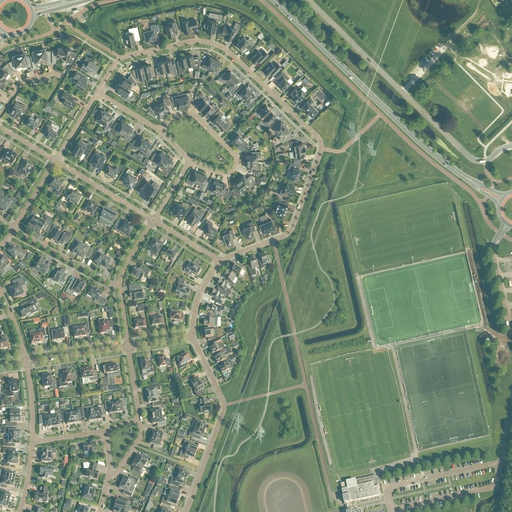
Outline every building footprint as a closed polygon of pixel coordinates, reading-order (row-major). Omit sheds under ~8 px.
[(191,32),(191,31),(191,27),(197,25),(195,19),(189,20),(181,22),(184,33),(188,32),(188,33),(191,32)] [(210,33),(211,33),(211,32),(214,33),(215,29),(216,29),(217,25),(216,25),(216,21),(208,19),(207,23),(206,23),(205,23),(204,23),(204,24),(204,25),(204,26),(204,27),(205,28),(206,28),(206,31),(210,32),(210,33)] [(166,26),(167,32),(166,32),(167,36),(168,36),(174,35),(173,30),(177,29),(175,21),(169,22),(169,25),(166,26)] [(224,37),(230,40),(234,31),(237,33),(241,24),(235,22),(233,28),(228,26),(228,28),(224,26),(221,32),(225,34),(224,37)] [(144,37),(145,40),(146,41),(155,39),(154,31),(157,31),(155,23),(150,25),(151,30),(143,32),(145,37),(144,37)] [(131,45),(135,44),(134,40),(139,39),(137,26),(128,28),(130,33),(125,34),(125,35),(124,36),(125,39),(126,39),(128,46),(129,45),(129,46),(131,46),(131,45)] [(239,47),(241,49),(244,46),(245,46),(249,49),(255,43),(249,37),(247,39),(244,36),(236,44),(237,45),(236,46),(238,48),(239,47)] [(274,50),(277,47),(272,41),(269,45),(274,50)] [(57,55),(62,56),(64,47),(60,46),(60,47),(57,47),(57,50),(52,49),(52,63),(56,63),(57,55)] [(62,56),(62,57),(68,58),(67,62),(70,64),(77,53),(75,52),(70,51),(70,48),(64,47),(62,56)] [(44,48),(38,50),(41,60),(46,59),(47,64),(51,64),(50,50),(45,51),(44,48)] [(41,60),(38,50),(32,51),(33,54),(30,55),(33,69),(37,68),(36,61),(41,60)] [(250,58),(251,59),(251,60),(252,61),(253,61),(255,63),(258,60),(260,62),(268,54),(264,50),(261,53),(258,50),(250,58)] [(19,54),(21,65),(22,67),(27,66),(28,70),(32,69),(29,55),(26,56),(25,53),(19,54)] [(21,65),(19,54),(13,55),(14,60),(9,61),(8,62),(15,72),(17,71),(16,66),(21,65)] [(192,54),(185,56),(188,65),(191,64),(191,67),(192,66),(193,69),(198,68),(198,61),(193,62),(192,54)] [(188,65),(185,56),(179,57),(181,65),(177,65),(179,72),(185,71),(184,68),(185,68),(185,66),(188,65)] [(208,66),(211,67),(215,59),(210,56),(206,63),(204,61),(201,67),(206,69),(208,66)] [(94,71),(97,65),(95,64),(96,63),(95,62),(93,61),(92,62),(89,60),(86,58),(83,63),(80,67),(88,72),(89,73),(91,70),(94,71)] [(165,60),(164,61),(166,70),(170,69),(171,74),(173,73),(174,75),(177,74),(175,65),(172,66),(170,59),(169,60),(168,59),(165,59),(165,60)] [(215,59),(211,67),(214,69),(212,72),(217,75),(220,70),(217,68),(220,62),(220,61),(220,60),(217,59),(216,60),(215,59)] [(166,70),(164,61),(162,61),(162,60),(159,61),(159,62),(158,62),(159,69),(156,69),(157,76),(164,74),(163,71),(166,70)] [(0,74),(4,77),(7,72),(11,75),(14,73),(7,63),(5,64),(3,68),(1,67),(0,67),(0,74)] [(264,72),(266,75),(267,74),(268,76),(271,73),(273,75),(281,67),(277,63),(274,66),(271,63),(268,65),(267,64),(265,66),(266,67),(263,71),(264,72)] [(149,64),(143,66),(145,77),(151,76),(155,76),(153,67),(150,68),(149,64)] [(145,77),(143,66),(142,66),(142,65),(139,66),(136,67),(137,70),(136,71),(132,72),(133,74),(137,80),(139,79),(139,78),(145,77)] [(225,80),(228,82),(235,75),(230,71),(225,75),(223,73),(218,79),(220,81),(221,80),(223,82),(225,80)] [(87,78),(83,76),(76,72),(72,78),(76,80),(74,84),(83,89),(87,83),(85,82),(87,78)] [(282,79),(280,81),(277,84),(279,86),(278,87),(281,90),(282,89),(283,90),(290,82),(287,80),(289,77),(284,73),(280,77),(282,79)] [(300,79),(305,84),(309,79),(304,74),(300,79)] [(121,79),(119,82),(130,89),(133,84),(135,85),(137,83),(131,75),(129,79),(123,75),(122,76),(120,79),(121,79)] [(235,75),(228,82),(231,85),(228,87),(230,89),(229,90),(232,92),(237,87),(235,84),(239,80),(235,75)] [(130,89),(119,82),(117,85),(116,85),(115,88),(115,89),(116,90),(116,91),(118,92),(119,92),(121,93),(121,94),(124,95),(125,96),(124,98),(129,102),(132,97),(127,94),(130,89)] [(241,95),(244,97),(251,90),(250,90),(250,89),(248,86),(247,87),(246,86),(241,91),(239,88),(234,93),(239,97),(241,95)] [(293,95),(291,97),(292,98),(291,99),(293,101),(294,101),(295,102),(298,99),(299,100),(303,96),(302,94),(305,92),(301,87),(300,88),(298,86),(296,88),(295,88),(291,92),(293,94),(293,95)] [(317,92),(323,98),(325,95),(317,87),(313,92),(315,94),(317,92)] [(251,90),(244,97),(246,100),(244,103),(248,107),(253,102),(251,100),(255,95),(254,94),(255,93),(252,91),(251,91),(251,90)] [(64,105),(67,107),(68,106),(71,108),(75,102),(72,100),(73,97),(64,91),(61,97),(64,99),(62,102),(65,104),(64,105)] [(208,103),(211,100),(208,97),(208,98),(201,91),(197,96),(199,98),(198,99),(201,101),(196,106),(201,110),(208,103)] [(190,92),(181,94),(184,107),(186,106),(187,107),(189,106),(189,105),(190,105),(188,99),(192,98),(190,92)] [(164,97),(157,102),(164,112),(165,111),(166,112),(169,110),(168,109),(169,108),(167,104),(168,103),(167,102),(169,100),(166,93),(162,96),(164,97)] [(184,107),(181,94),(171,96),(172,103),(176,102),(177,108),(178,108),(178,109),(181,108),(181,107),(184,107)] [(317,110),(311,104),(314,101),(310,97),(302,106),(305,109),(304,110),(307,114),(308,113),(312,116),(317,110)] [(9,114),(12,116),(13,115),(16,117),(18,113),(19,113),(21,110),(24,112),(27,107),(24,105),(23,107),(20,105),(20,104),(17,102),(16,102),(9,113),(10,113),(9,114)] [(164,112),(157,102),(151,107),(149,105),(146,107),(151,114),(154,111),(156,114),(157,113),(160,116),(163,114),(162,113),(164,112)] [(208,103),(201,110),(205,115),(210,110),(212,112),(218,106),(216,104),(215,105),(213,103),(211,105),(208,103)] [(261,114),(264,117),(270,110),(266,105),(261,110),(259,108),(254,112),(259,117),(261,114)] [(95,118),(101,122),(107,112),(104,110),(104,111),(101,109),(99,111),(98,112),(96,110),(92,116),(95,118)] [(212,121),(216,126),(223,118),(221,116),(223,113),(219,109),(213,114),(216,117),(212,121)] [(270,110),(264,117),(266,119),(264,122),(268,126),(273,122),(270,119),(275,114),(270,110)] [(107,112),(101,122),(106,125),(107,125),(110,127),(113,121),(111,119),(111,118),(112,116),(109,114),(110,113),(107,112)] [(33,119),(33,118),(30,116),(29,117),(29,116),(25,123),(33,127),(36,123),(39,125),(42,119),(39,117),(38,118),(36,117),(35,120),(33,119)] [(223,118),(216,126),(221,130),(225,126),(228,128),(233,123),(228,119),(226,121),(223,118)] [(52,126),(50,125),(52,122),(49,120),(45,126),(48,127),(44,134),(53,139),(57,132),(51,129),(52,126)] [(122,133),(127,125),(126,124),(127,123),(123,121),(123,122),(121,121),(119,126),(118,126),(114,124),(110,132),(114,135),(117,134),(118,133),(121,134),(122,133)] [(275,130),(278,133),(286,125),(285,124),(284,123),(283,122),(282,123),(281,121),(276,126),(274,123),(268,129),(272,133),(275,130)] [(127,125),(122,133),(125,134),(123,138),(129,141),(132,136),(129,134),(133,128),(131,127),(132,127),(128,124),(128,125),(127,125)] [(286,125),(278,133),(281,136),(278,138),(282,142),(291,138),(287,134),(290,130),(288,128),(288,127),(287,126),(286,125)] [(232,140),(236,145),(243,138),(240,135),(242,133),(238,129),(233,134),(236,136),(232,140)] [(243,138),(236,145),(241,149),(244,147),(246,149),(252,143),(245,136),(243,138)] [(137,147),(140,149),(146,140),(145,139),(145,138),(143,137),(142,137),(141,137),(138,141),(137,142),(133,139),(129,146),(132,148),(134,148),(136,149),(137,147)] [(87,151),(91,144),(87,142),(87,143),(80,139),(79,141),(78,141),(72,151),(73,152),(74,153),(75,153),(76,153),(80,155),(83,149),(87,151)] [(146,140),(140,149),(143,151),(141,154),(148,157),(151,151),(147,149),(151,143),(150,142),(150,141),(148,140),(147,140),(146,140)] [(294,148),(295,151),(304,149),(304,146),(303,146),(303,143),(298,144),(297,143),(297,140),(290,141),(290,145),(291,145),(291,147),(293,148),(294,148)] [(299,160),(299,157),(300,156),(305,155),(304,152),(305,152),(304,149),(295,151),(292,151),(294,161),(294,162),(300,163),(299,160)] [(91,158),(90,161),(99,166),(102,162),(106,156),(103,154),(102,155),(99,154),(100,153),(97,150),(96,152),(95,151),(93,154),(92,153),(90,157),(91,158)] [(0,155),(0,162),(1,162),(2,161),(4,162),(4,163),(4,165),(6,166),(7,166),(8,164),(11,167),(17,157),(16,157),(16,156),(15,155),(14,156),(7,151),(5,154),(2,152),(0,155)] [(246,155),(246,161),(257,161),(257,157),(261,157),(261,151),(253,151),(253,155),(246,155)] [(156,162),(160,164),(166,155),(165,155),(165,154),(162,152),(161,153),(160,152),(157,157),(153,154),(149,160),(155,164),(156,162)] [(166,155),(160,164),(164,167),(162,170),(168,173),(172,167),(168,165),(171,161),(173,158),(169,156),(169,157),(166,155)] [(257,161),(246,161),(246,163),(245,163),(245,166),(246,166),(246,168),(253,168),(253,171),(261,171),(261,165),(257,165),(257,161)] [(25,162),(22,168),(19,166),(14,175),(19,178),(21,175),(26,178),(28,174),(29,175),(30,175),(31,174),(31,173),(31,172),(31,171),(30,171),(33,167),(25,162)] [(107,174),(108,173),(113,176),(116,171),(118,172),(123,165),(118,162),(114,168),(108,164),(104,171),(105,171),(105,172),(107,174)] [(296,180),(300,170),(298,169),(299,166),(300,164),(291,163),(290,163),(289,164),(288,169),(289,169),(292,170),(289,178),(296,180)] [(124,178),(122,182),(131,187),(133,183),(132,183),(133,181),(134,182),(136,178),(129,174),(131,170),(132,171),(132,170),(128,168),(122,177),(124,178)] [(194,181),(197,182),(201,173),(194,171),(192,177),(188,176),(186,182),(192,185),(194,181)] [(201,173),(197,182),(200,184),(199,188),(204,190),(207,183),(204,182),(207,176),(201,173)] [(242,176),(238,179),(245,188),(251,183),(253,185),(256,182),(250,176),(246,179),(243,175),(242,177),(241,176),(242,176)] [(212,190),(216,192),(220,182),(219,182),(220,181),(215,179),(215,180),(214,180),(212,186),(209,185),(206,192),(211,194),(212,190)] [(245,188),(238,179),(234,182),(235,182),(233,183),(236,187),(232,190),(237,197),(240,195),(239,193),(245,188)] [(54,194),(59,197),(64,189),(61,188),(63,185),(54,180),(49,187),(56,192),(54,194)] [(139,192),(147,196),(149,192),(154,195),(160,185),(155,182),(153,185),(147,181),(143,187),(142,187),(139,192)] [(220,182),(216,192),(220,193),(220,194),(227,197),(227,200),(231,199),(229,192),(226,193),(223,192),(226,184),(222,183),(220,182)] [(291,196),(294,186),(286,183),(285,186),(282,185),(279,193),(276,192),(275,195),(281,198),(282,194),(286,196),(286,194),(291,196)] [(70,202),(69,203),(72,206),(74,204),(77,206),(82,198),(78,196),(79,195),(75,193),(75,194),(71,192),(67,200),(70,202)] [(10,200),(6,198),(5,200),(0,208),(0,209),(1,210),(1,211),(3,213),(4,212),(6,213),(9,207),(12,208),(17,202),(11,198),(10,200)] [(274,212),(283,215),(288,204),(279,200),(274,212)] [(182,201),(181,204),(175,202),(174,207),(172,212),(177,215),(179,211),(183,213),(189,203),(182,201)] [(97,206),(98,205),(95,204),(94,204),(93,204),(93,205),(90,203),(87,207),(84,205),(81,210),(84,212),(85,211),(93,215),(98,207),(97,206)] [(188,218),(186,221),(192,224),(194,222),(197,223),(202,214),(204,210),(200,208),(199,210),(195,207),(192,211),(190,215),(188,214),(187,217),(188,218)] [(99,222),(109,228),(111,225),(112,225),(116,218),(108,213),(104,211),(100,218),(101,219),(99,222)] [(28,229),(34,232),(40,221),(34,218),(36,215),(32,213),(29,219),(28,218),(25,223),(27,224),(27,223),(31,225),(28,229)] [(262,223),(259,224),(262,232),(274,227),(271,219),(268,221),(265,214),(260,216),(262,223)] [(216,229),(211,225),(212,223),(206,219),(202,226),(205,228),(203,231),(206,233),(208,235),(209,234),(212,236),(212,235),(213,236),(215,232),(214,232),(216,229)] [(40,221),(34,232),(40,235),(42,232),(47,234),(50,229),(49,228),(52,223),(48,221),(46,221),(45,224),(40,221)] [(244,228),(244,229),(242,230),(243,234),(246,233),(247,237),(254,235),(252,229),(255,228),(252,221),(247,223),(248,226),(244,228)] [(133,229),(130,227),(130,226),(128,225),(127,225),(124,223),(123,226),(119,224),(115,231),(124,236),(125,234),(128,236),(133,229)] [(50,241),(56,244),(61,235),(58,233),(60,229),(54,226),(50,232),(54,234),(50,241)] [(223,234),(224,237),(221,240),(225,242),(226,242),(227,245),(234,243),(231,236),(234,235),(232,229),(229,230),(230,232),(223,234)] [(61,235),(56,244),(62,247),(65,240),(69,242),(72,236),(66,232),(64,237),(61,235)] [(76,255),(78,256),(83,247),(80,245),(81,242),(76,239),(72,245),(75,247),(72,253),(73,253),(73,254),(75,255),(76,255)] [(149,250),(148,251),(153,254),(156,256),(157,255),(163,246),(154,241),(152,244),(151,243),(149,246),(150,247),(148,250),(149,250)] [(17,248),(15,250),(13,247),(12,248),(11,248),(9,250),(9,251),(7,253),(15,260),(18,257),(21,260),(25,256),(17,248)] [(83,247),(78,256),(84,259),(85,257),(86,256),(90,258),(93,251),(89,249),(88,250),(83,247)] [(99,267),(100,268),(105,258),(101,257),(103,254),(101,253),(101,251),(98,249),(94,257),(97,258),(94,264),(97,265),(96,265),(98,267),(99,267)] [(169,261),(172,263),(173,261),(177,255),(168,249),(164,255),(171,259),(169,261)] [(259,264),(261,270),(266,268),(265,265),(269,264),(268,262),(269,261),(268,258),(267,259),(266,256),(266,257),(265,254),(262,256),(259,257),(262,263),(259,264)] [(0,269),(0,270),(3,267),(5,269),(10,264),(8,262),(3,257),(0,259),(0,269)] [(105,258),(100,268),(101,268),(102,269),(103,269),(104,269),(106,270),(108,266),(108,267),(110,267),(113,268),(116,263),(108,259),(107,260),(105,258)] [(34,267),(32,269),(39,273),(39,271),(45,274),(48,269),(43,266),(44,263),(38,259),(36,263),(34,264),(33,266),(34,267)] [(247,268),(250,274),(251,278),(256,276),(255,269),(258,268),(255,261),(254,259),(250,260),(248,261),(250,267),(247,268)] [(200,270),(197,268),(198,267),(194,265),(193,266),(191,264),(187,270),(185,269),(183,272),(189,275),(191,273),(197,276),(200,270)] [(232,272),(239,276),(243,270),(243,271),(245,268),(239,264),(237,267),(235,266),(232,272)] [(139,271),(135,269),(134,269),(133,271),(133,272),(132,275),(141,280),(143,277),(146,278),(150,273),(141,268),(139,271)] [(49,275),(51,276),(49,279),(58,284),(60,280),(63,282),(67,276),(63,274),(64,273),(58,270),(56,274),(53,272),(53,273),(51,272),(49,275)] [(227,284),(233,288),(234,285),(232,284),(235,278),(229,274),(226,273),(225,276),(223,278),(229,282),(227,284)] [(12,296),(13,299),(14,299),(23,295),(20,288),(25,286),(22,278),(12,283),(14,286),(15,286),(16,288),(15,288),(15,289),(10,291),(12,296)] [(176,288),(178,288),(176,293),(179,294),(179,295),(183,297),(184,296),(187,297),(190,290),(183,288),(185,281),(179,279),(176,288)] [(66,293),(72,297),(74,293),(79,296),(85,285),(81,283),(78,281),(75,286),(71,284),(66,293)] [(216,287),(218,288),(222,290),(220,293),(225,296),(228,297),(231,293),(227,289),(229,286),(222,282),(222,283),(220,281),(218,285),(216,287)] [(145,300),(144,294),(142,295),(141,291),(139,291),(138,287),(134,287),(135,292),(130,293),(129,293),(130,299),(134,298),(134,301),(142,300),(145,300)] [(94,302),(103,307),(106,301),(100,298),(102,294),(95,290),(95,289),(92,288),(92,289),(91,288),(87,296),(95,300),(94,302)] [(215,303),(221,306),(222,303),(220,302),(223,296),(216,292),(216,293),(214,292),(212,295),(211,297),(217,300),(215,303)] [(19,311),(22,319),(29,316),(29,317),(33,315),(32,314),(33,314),(31,308),(37,305),(35,299),(25,303),(27,307),(19,311)] [(212,315),(215,316),(216,312),(219,313),(221,308),(215,306),(214,309),(208,307),(207,309),(206,312),(208,313),(208,314),(209,314),(212,315)] [(183,315),(175,314),(176,311),(169,310),(169,316),(171,316),(170,321),(173,321),(174,323),(178,323),(178,322),(182,322),(183,315)] [(151,320),(152,327),(156,326),(158,326),(162,325),(161,315),(158,316),(158,319),(151,320)] [(217,328),(217,321),(217,318),(211,318),(211,321),(204,320),(204,323),(204,326),(206,327),(214,327),(217,328)] [(142,328),(146,328),(145,321),(142,321),(142,319),(138,320),(138,322),(134,322),(135,326),(134,326),(134,329),(140,329),(142,328)] [(99,325),(99,327),(98,327),(98,331),(100,331),(100,335),(106,334),(105,333),(109,332),(108,329),(112,328),(111,321),(107,322),(107,323),(105,324),(104,320),(98,321),(99,325)] [(73,330),(74,339),(86,337),(86,335),(89,334),(88,325),(84,326),(84,328),(81,329),(81,328),(78,328),(78,329),(73,330)] [(52,333),(53,342),(57,341),(57,342),(61,341),(60,340),(64,340),(64,337),(68,336),(67,328),(62,329),(63,332),(52,333)] [(33,331),(29,332),(30,336),(31,336),(31,337),(30,337),(31,342),(31,345),(35,345),(34,344),(35,344),(35,345),(38,344),(42,343),(41,337),(45,337),(44,330),(38,331),(39,336),(33,336),(34,336),(33,331)] [(207,339),(208,342),(214,341),(214,338),(213,338),(212,331),(204,332),(205,339),(207,339)] [(209,349),(211,351),(210,351),(212,355),(214,354),(224,350),(221,344),(220,341),(214,343),(215,346),(209,349)] [(220,356),(214,359),(215,361),(217,364),(219,363),(219,364),(226,360),(225,357),(231,354),(229,348),(219,353),(220,356)] [(184,364),(191,361),(187,355),(184,356),(184,355),(180,356),(180,358),(177,360),(179,364),(177,365),(180,370),(186,367),(184,364)] [(159,364),(158,364),(159,367),(160,368),(166,367),(166,368),(170,367),(169,360),(166,361),(165,360),(164,357),(161,357),(162,359),(158,359),(159,364)] [(231,371),(230,370),(231,370),(230,368),(232,367),(229,360),(223,363),(225,366),(219,368),(220,371),(222,374),(224,373),(227,372),(228,373),(231,371)] [(153,374),(152,366),(149,367),(148,361),(141,362),(141,365),(140,365),(141,369),(142,369),(142,372),(141,372),(142,377),(148,376),(148,374),(153,374)] [(105,368),(103,368),(104,375),(106,374),(106,375),(117,373),(119,372),(118,366),(116,366),(112,366),(109,366),(109,367),(105,367),(105,368)] [(85,371),(80,371),(82,380),(83,385),(90,384),(90,382),(98,381),(96,374),(93,375),(92,369),(88,370),(85,370),(85,371)] [(68,387),(67,384),(72,383),(70,373),(63,374),(64,380),(61,380),(61,385),(62,388),(68,387)] [(43,382),(42,382),(42,385),(43,385),(44,388),(49,387),(49,391),(55,390),(54,382),(51,383),(50,376),(46,377),(46,375),(43,376),(43,377),(42,377),(43,382)] [(204,390),(201,382),(198,383),(197,380),(191,383),(193,387),(192,387),(193,388),(194,390),(195,390),(196,391),(194,392),(196,397),(203,393),(202,391),(204,390)] [(5,387),(6,390),(7,398),(13,397),(13,394),(17,393),(16,382),(13,382),(8,382),(9,386),(5,387)] [(147,396),(147,398),(158,396),(157,392),(160,391),(159,385),(152,387),(153,390),(146,391),(146,392),(145,392),(146,397),(147,396)] [(155,407),(156,407),(162,406),(161,400),(158,401),(158,396),(147,398),(147,399),(146,399),(147,403),(148,403),(148,404),(155,403),(155,407)] [(119,403),(115,404),(116,413),(122,412),(122,407),(125,406),(124,399),(118,400),(119,403)] [(200,407),(199,407),(200,414),(204,413),(204,415),(208,414),(208,413),(211,412),(210,405),(207,406),(206,400),(199,401),(200,407)] [(116,413),(115,404),(110,405),(110,402),(104,402),(105,409),(109,409),(110,414),(116,413)] [(97,410),(93,411),(95,421),(97,421),(98,421),(100,421),(101,420),(100,414),(104,413),(103,406),(97,407),(97,410)] [(150,415),(150,419),(161,417),(161,413),(164,412),(163,406),(162,406),(156,407),(156,411),(150,412),(151,415),(150,415)] [(82,409),(83,416),(87,416),(88,422),(89,422),(90,423),(92,422),(95,421),(93,411),(93,407),(82,409)] [(10,415),(10,418),(19,417),(19,416),(20,416),(20,413),(19,413),(19,411),(12,412),(12,408),(5,409),(5,415),(10,415)] [(76,414),(72,414),(74,424),(80,423),(79,417),(83,416),(82,409),(76,410),(76,414)] [(50,416),(51,418),(52,428),(59,427),(58,420),(62,420),(61,410),(57,411),(57,412),(55,412),(55,416),(50,416)] [(74,424),(72,414),(68,415),(67,411),(62,412),(63,419),(66,419),(67,425),(74,424)] [(51,418),(46,418),(46,416),(38,417),(39,426),(45,426),(46,429),(48,428),(48,429),(52,428),(51,418)] [(19,417),(10,418),(10,421),(5,421),(5,428),(12,428),(12,424),(19,423),(19,422),(21,422),(20,419),(19,419),(19,417)] [(161,417),(150,419),(151,423),(152,422),(152,425),(159,424),(159,427),(166,426),(165,423),(165,422),(165,421),(163,420),(162,420),(161,417)] [(205,427),(200,425),(201,421),(195,419),(193,425),(191,428),(195,429),(203,432),(205,427)] [(9,435),(8,438),(18,439),(19,436),(19,432),(11,432),(11,429),(3,429),(3,435),(9,435)] [(203,432),(195,429),(193,432),(190,431),(188,437),(194,439),(196,436),(201,438),(203,432)] [(150,437),(150,438),(161,441),(162,437),(165,437),(166,432),(159,430),(158,433),(153,432),(152,434),(151,435),(151,436),(150,437)] [(18,439),(8,438),(8,442),(2,441),(2,448),(10,448),(10,445),(19,445),(19,441),(18,441),(18,439)] [(161,441),(150,438),(150,439),(150,440),(150,441),(150,442),(150,445),(156,446),(156,448),(154,451),(161,454),(162,450),(159,449),(161,441)] [(187,448),(186,451),(195,454),(197,448),(191,446),(192,443),(185,441),(183,446),(187,448)] [(83,445),(84,453),(88,453),(89,457),(95,456),(95,452),(96,452),(95,444),(83,445)] [(8,455),(8,459),(17,460),(17,459),(18,459),(19,455),(18,455),(18,454),(11,453),(11,450),(3,449),(3,452),(4,452),(4,455),(8,455)] [(53,457),(51,457),(51,454),(55,455),(56,451),(51,450),(50,452),(42,452),(41,463),(50,464),(50,461),(53,461),(53,457)] [(195,454),(186,451),(185,453),(181,452),(179,457),(185,460),(186,457),(193,460),(195,454)] [(138,456),(135,462),(144,468),(147,462),(149,463),(151,460),(143,455),(142,458),(141,458),(138,456)] [(17,460),(8,459),(7,462),(4,461),(3,467),(9,468),(9,465),(16,466),(17,465),(18,461),(17,461),(17,460)] [(144,468),(135,462),(131,467),(134,469),(134,470),(133,472),(140,477),(142,474),(140,473),(144,468)] [(87,464),(83,464),(83,470),(87,471),(85,477),(89,478),(89,479),(91,480),(92,479),(96,480),(98,473),(95,472),(97,466),(90,465),(87,464)] [(40,469),(39,472),(40,473),(40,476),(42,476),(42,479),(47,480),(47,477),(52,477),(53,471),(56,472),(56,468),(48,467),(48,470),(41,469),(40,470),(40,469)] [(187,478),(189,474),(184,472),(184,473),(182,473),(183,469),(178,467),(176,473),(174,476),(176,477),(186,480),(187,478)] [(4,475),(3,479),(14,481),(14,478),(15,479),(16,476),(15,476),(15,475),(8,473),(9,470),(1,469),(0,472),(1,472),(1,475),(4,475)] [(124,478),(122,483),(131,488),(132,485),(136,486),(139,480),(132,477),(130,480),(124,478)] [(186,480),(176,477),(175,480),(172,478),(169,485),(176,487),(178,484),(180,484),(179,485),(184,487),(185,483),(186,480)] [(344,499),(345,505),(351,504),(351,503),(380,496),(376,477),(341,485),(342,490),(344,499)] [(14,481),(3,479),(2,483),(0,482),(0,488),(5,489),(5,486),(12,488),(13,487),(14,484),(13,484),(14,481)] [(131,498),(133,492),(135,489),(133,489),(131,488),(122,483),(119,489),(125,491),(123,495),(131,498)] [(81,485),(80,488),(85,490),(82,499),(91,501),(94,489),(86,487),(86,486),(81,485)] [(169,494),(168,497),(178,501),(180,495),(173,493),(175,489),(169,487),(167,493),(169,494)] [(47,495),(48,489),(41,488),(39,494),(36,493),(34,501),(46,503),(46,502),(48,502),(48,500),(47,499),(47,495)] [(5,491),(0,489),(0,499),(9,502),(10,496),(4,494),(5,491)] [(178,501),(168,497),(167,500),(163,498),(161,504),(167,507),(168,504),(176,506),(178,501)] [(116,500),(115,507),(129,510),(130,508),(129,507),(131,500),(121,498),(120,501),(116,500)] [(9,502),(0,499),(0,506),(7,508),(9,502)]
